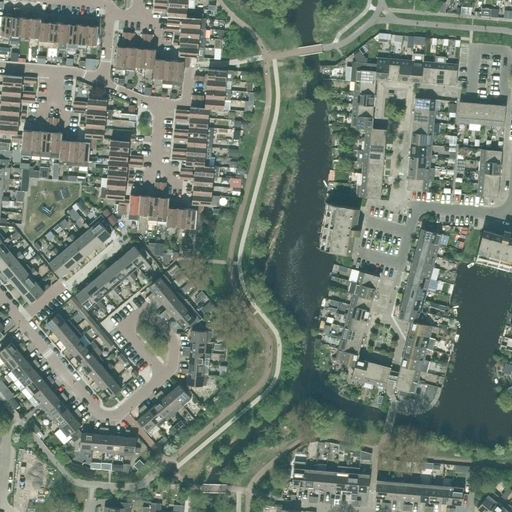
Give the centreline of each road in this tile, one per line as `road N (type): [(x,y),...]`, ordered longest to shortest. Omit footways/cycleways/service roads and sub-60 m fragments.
road 1 (residential): [(143,307),(169,335),(170,368),(108,419),(20,321)]
road 2 (residential): [(510,215),(417,208),(401,267)]
road 3 (residential): [(20,321),(118,244)]
